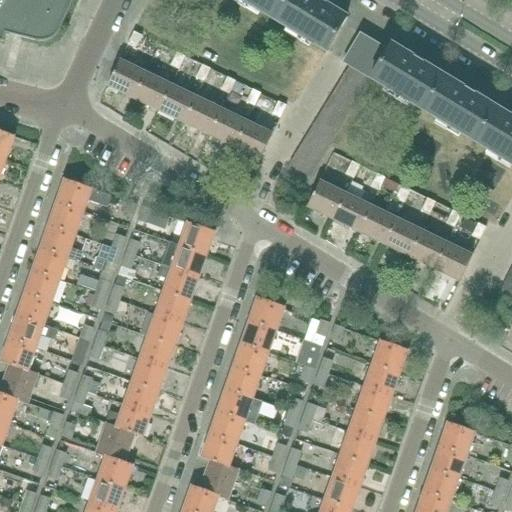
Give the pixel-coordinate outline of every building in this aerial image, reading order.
[(0,0),(0,41),(2,42),(4,34),(11,36),(36,42),(39,43),(42,43),(45,42),(49,41),(52,40),(54,38),(57,36),(59,33),(60,30),(74,0),(0,0)] [(287,0),(239,0),(274,21),(287,0)] [(346,19),(314,0),(313,0),(287,0),(274,21),(326,53),(346,19)] [(136,50),(142,37),(134,33),(128,46),(136,50)] [(360,38),(359,37),(344,62),(351,67),(371,80),(387,54),(360,38)] [(443,79),(412,60),(391,47),(387,54),(371,80),(371,81),(423,112),(443,79)] [(179,71),(185,58),(177,54),(171,67),(179,71)] [(134,100),(146,75),(120,62),(107,87),(134,100)] [(204,83),(211,70),(203,67),(197,79),(204,83)] [(371,81),(371,80),(351,67),(344,78),(365,91),(371,81)] [(159,112),(171,87),(146,75),(134,100),(159,112)] [(359,101),(365,91),(344,78),(338,88),(359,101)] [(230,95),(236,83),(228,79),(222,91),(230,95)] [(479,101),(463,91),(443,79),(423,112),(474,143),(494,110),(479,101)] [(184,124),(197,99),(171,87),(159,112),(184,124)] [(353,110),(359,101),(338,88),(332,97),(353,110)] [(255,107),(261,95),(253,91),(247,104),(255,107)] [(347,120),(353,110),(332,97),(326,107),(347,120)] [(209,137),(221,111),(197,99),(184,124),(209,137)] [(280,119),(286,107),(278,103),(272,116),(280,119)] [(341,130),(347,120),(326,107),(319,117),(341,130)] [(511,120),(494,110),(474,143),(511,165),(511,120)] [(234,149),(247,124),(221,111),(209,137),(234,149)] [(334,140),(341,130),(319,117),(313,127),(334,140)] [(260,161),(272,136),(247,124),(234,149),(260,161)] [(328,150),(334,140),(313,127),(307,137),(328,150)] [(0,159),(6,162),(14,138),(0,133),(0,159)] [(322,160),(328,150),(307,137),(301,147),(322,160)] [(316,170),(322,160),(301,147),(295,157),(316,170)] [(310,180),(316,170),(295,157),(289,167),(310,180)] [(353,180),(359,168),(352,164),(346,177),(353,180)] [(379,193),(385,180),(377,176),(371,189),(379,193)] [(107,209),(111,198),(64,181),(55,205),(84,215),(89,202),(107,209)] [(334,221),(346,196),(320,183),(307,208),(334,221)] [(404,205),(410,192),(403,189),(397,201),(404,205)] [(359,233),(371,208),(346,196),(334,221),(359,233)] [(429,217),(435,204),(427,201),(421,213),(429,217)] [(138,207),(136,207),(129,204),(124,218),(133,221),(138,207)] [(76,237),(84,215),(55,205),(48,227),(76,237)] [(384,245),(396,220),(371,208),(359,233),(384,245)] [(147,226),(152,212),(143,209),(139,223),(147,226)] [(454,229),(461,217),(453,213),(447,225),(454,229)] [(409,258),(421,233),(396,220),(384,245),(409,258)] [(206,258),(215,234),(187,224),(178,248),(206,258)] [(480,241),(486,229),(478,225),(472,237),(480,241)] [(68,260),(76,237),(48,227),(40,250),(68,260)] [(434,270),(446,245),(421,233),(409,258),(434,270)] [(113,250),(121,254),(126,240),(118,237),(113,250)] [(127,256),(135,258),(140,245),(132,242),(127,256)] [(459,282),(472,257),(446,245),(434,270),(459,282)] [(199,281),(206,258),(178,248),(170,271),(199,281)] [(60,283),(68,260),(40,250),(32,273),(60,283)] [(117,266),(121,254),(113,250),(108,263),(117,266)] [(131,271),(135,258),(127,256),(123,268),(131,271)] [(191,303),(199,281),(170,271),(163,293),(191,303)] [(53,305),(60,283),(32,273),(24,295),(53,305)] [(95,292),(99,282),(80,276),(77,286),(95,292)] [(97,296),(106,299),(110,285),(102,282),(97,296)] [(511,301),(511,288),(504,285),(499,295),(511,301)] [(111,301),(119,303),(124,290),(116,287),(111,301)] [(183,326),(191,303),(163,293),(155,316),(183,326)] [(45,328),(53,305),(24,295),(16,318),(45,328)] [(101,312),(106,299),(97,296),(92,309),(101,312)] [(276,333),(285,309),(257,299),(248,323),(276,333)] [(115,317),(119,303),(111,301),(107,314),(115,317)] [(175,349),(183,326),(155,316),(147,339),(175,349)] [(52,331),(45,328),(16,318),(8,341),(37,351),(44,354),(52,331)] [(330,325),(329,325),(321,322),(317,336),(325,339),(330,325)] [(268,355),(276,333),(248,323),(240,346),(268,355)] [(339,343),(344,330),(336,327),(331,341),(339,343)] [(81,341),(90,344),(94,331),(86,328),(81,341)] [(95,346),(103,349),(108,336),(100,333),(95,346)] [(167,371),(175,349),(147,339),(139,361),(167,371)] [(29,373),(37,351),(8,341),(0,363),(9,366),(29,373)] [(85,357),(90,344),(81,341),(76,354),(85,357)] [(400,376),(408,352),(380,342),(372,366),(400,376)] [(99,362),(103,349),(95,346),(91,359),(99,362)] [(260,378),(268,355),(240,346),(232,368),(260,378)] [(305,368),(314,371),(319,358),(310,355),(305,368)] [(320,373),(328,376),(332,363),(324,360),(320,373)] [(159,394),(167,371),(139,361),(131,384),(159,394)] [(29,373),(9,366),(3,382),(4,382),(1,391),(3,391),(30,401),(39,377),(29,373)] [(392,398),(400,376),(372,366),(364,389),(392,398)] [(252,401),(260,378),(232,368),(225,391),(252,401)] [(309,384),(314,371),(305,368),(301,381),(309,384)] [(65,386),(74,389),(78,376),(70,373),(65,386)] [(323,389),(328,376),(320,373),(315,386),(323,389)] [(79,391),(88,394),(92,381),(84,378),(79,391)] [(151,416),(159,394),(131,384),(123,407),(151,416)] [(69,402),(74,389),(65,386),(61,399),(69,402)] [(384,421),(392,398),(364,389),(356,411),(384,421)] [(83,407),(88,394),(79,391),(75,404),(83,407)] [(262,404),(252,401),(225,391),(217,414),(244,424),(254,427),(262,404)] [(29,405),(0,395),(0,421),(10,425),(18,403),(28,407),(29,405)] [(279,412),(283,400),(268,395),(264,407),(279,412)] [(289,414),(298,417),(303,404),(294,401),(289,414)] [(304,418),(312,421),(316,409),(308,406),(304,418)] [(143,439),(151,416),(123,407),(115,429),(135,436),(143,439)] [(376,444),(384,421),(356,411),(348,434),(376,444)] [(237,446),(244,424),(217,414),(209,436),(237,446)] [(293,430),(298,417),(289,414),(285,427),(293,430)] [(59,431),(64,418),(55,415),(50,428),(59,431)] [(307,435),(312,421),(304,418),(299,432),(307,435)] [(0,447),(3,448),(10,425),(0,421),(0,447)] [(467,458),(475,434),(447,424),(439,448),(467,458)] [(71,441),(76,428),(68,425),(63,438),(71,441)] [(115,429),(106,425),(98,450),(125,460),(128,451),(129,451),(135,436),(115,429)] [(368,466),(376,444),(348,434),(340,456),(368,466)] [(229,468),(237,446),(209,436),(201,459),(209,462),(229,468)] [(274,459),(282,462),(287,449),(278,446),(274,459)] [(39,461),(47,464),(52,451),(43,448),(39,461)] [(459,481),(467,458),(439,448),(431,471),(459,481)] [(288,464),(296,467),(301,454),(292,451),(288,464)] [(53,466),(61,469),(66,456),(58,453),(53,466)] [(133,467),(124,464),(96,454),(96,456),(105,459),(97,481),(125,491),(133,467)] [(360,489),(368,466),(340,456),(332,479),(360,489)] [(278,475),(282,462),(274,459),(269,472),(278,475)] [(43,477),(47,464),(39,461),(34,474),(43,477)] [(239,472),(229,468),(209,462),(204,477),(205,478),(202,486),(231,496),(239,472)] [(292,480),(296,467),(288,464),(283,477),(292,480)] [(57,482),(61,469),(53,466),(49,479),(57,482)] [(452,503),(459,481),(431,471),(423,493),(452,503)] [(352,511),(360,489),(332,479),(324,502),(352,511)] [(496,493),(504,496),(508,483),(500,480),(496,493)] [(112,511),(117,511),(125,491),(97,481),(89,504),(112,511)] [(271,508),(281,511),(289,490),(279,486),(271,508)] [(229,501),(200,491),(191,487),(183,511),(185,511),(214,511),(219,499),(229,502),(229,501)] [(266,508),(271,494),(262,491),(258,504),(266,508)] [(23,506),(31,509),(36,496),(27,493),(23,506)] [(448,511),(452,503),(423,493),(416,511),(448,511)] [(499,509),(504,496),(496,493),(491,506),(499,509)] [(37,511),(39,511),(46,511),(50,501),(42,498),(37,511)] [(351,511),(352,511),(324,502),(320,511),(351,511)]
